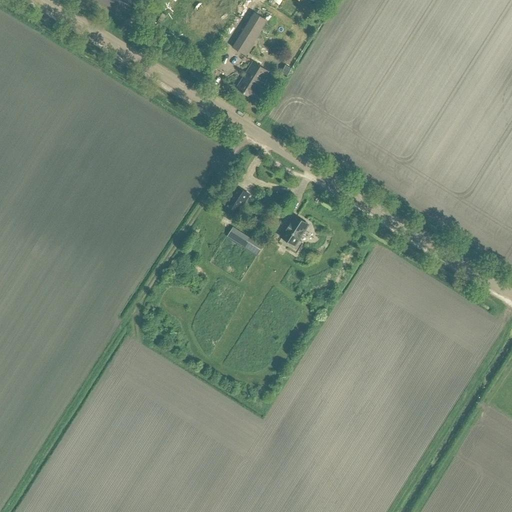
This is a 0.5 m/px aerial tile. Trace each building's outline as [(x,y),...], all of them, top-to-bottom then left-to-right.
[(260,13),(267,0),(259,0),(254,9),(260,13)] [(233,47),(246,56),(268,21),(254,13),(233,47)] [(256,98),(262,88),(259,86),(268,71),(253,61),(236,88),(248,95),(249,93),(256,98)] [(286,65),(281,72),(287,76),(292,69),(286,65)] [(285,85),(287,82),(271,73),(269,76),(285,85)] [(235,218),(249,195),(237,187),(223,210),(235,218)] [(281,237),(284,239),(296,246),(308,226),(294,217),(289,224),(290,225),(287,230),(286,230),(281,237)] [(205,222),(203,226),(213,232),(215,228),(205,222)] [(263,247),(249,238),(245,245),(259,254),(263,247)] [(281,240),(275,250),(281,254),(287,243),(281,240)] [(239,259),(243,254),(230,244),(226,250),(239,259)]
